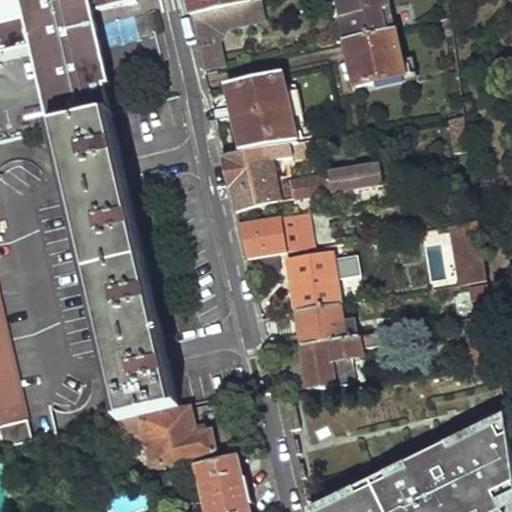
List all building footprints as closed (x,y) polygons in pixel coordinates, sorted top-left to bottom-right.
[(0,0),(0,51),(35,44),(55,127),(107,114),(113,113),(89,11),(134,0),(0,0)] [(186,0),(190,15),(246,2),(245,0),(186,0)] [(253,0),(246,2),(190,15),(197,42),(212,38),(215,40),(224,26),(227,27),(266,18),(261,0),(253,0)] [(338,0),(347,37),(394,27),(387,0),(338,0)] [(394,27),(347,37),(359,85),(404,75),(394,27)] [(212,38),(197,42),(204,71),(224,66),(219,42),(215,40),(212,38)] [(243,152),(299,142),(283,73),(227,85),(243,152)] [(55,127),(55,128),(67,185),(107,364),(120,421),(174,408),(161,352),(120,172),(107,114),(55,127)] [(464,116),(449,118),(455,153),(470,151),(464,116)] [(223,155),(236,211),(348,187),(345,170),(281,181),(278,161),(312,154),(310,140),(299,142),(243,152),(223,155)] [(287,254),(287,252),(282,226),(307,221),(306,217),(306,212),(239,223),(244,243),(248,261),(279,255),(287,254)] [(479,220),(454,224),(464,283),(488,280),(479,220)] [(248,261),(252,276),(282,270),(279,255),(248,261)] [(332,255),(287,263),(296,312),(341,304),(332,255)] [(492,307),(489,286),(476,288),(480,309),(492,307)] [(0,426),(27,421),(0,301),(0,426)] [(302,345),(360,335),(356,317),(343,320),(341,304),(296,312),(302,345)] [(493,313),(470,316),(477,368),(500,365),(500,361),(494,317),(493,313)] [(360,335),(302,345),(310,389),(356,382),(352,356),(364,353),(360,335)] [(199,405),(122,423),(129,451),(151,446),(156,466),(214,453),(208,427),(204,428),(199,405)] [(511,447),(508,417),(312,511),(507,511),(511,510),(511,447)] [(0,437),(2,447),(30,441),(27,421),(0,426),(0,437)] [(250,511),(238,456),(194,467),(204,511),(250,511)] [(154,477),(169,511),(179,511),(181,511),(165,474),(154,477)]
